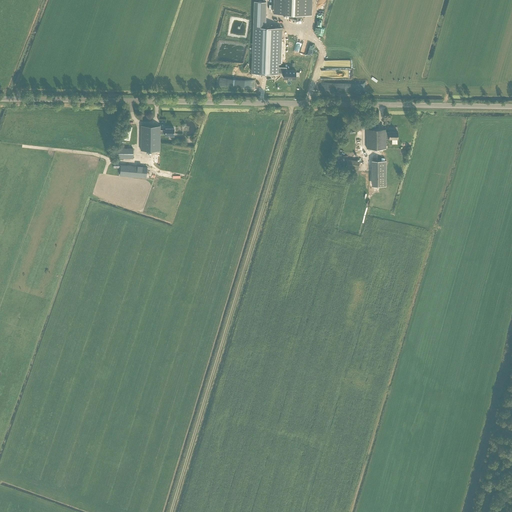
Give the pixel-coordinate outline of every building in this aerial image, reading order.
[(312,0),(273,0),(273,14),(288,14),(288,19),(302,19),(302,15),(312,15),(312,0)] [(280,34),(254,33),(253,73),(276,74),(276,73),(279,73),(279,74),(281,76),(284,77),(284,79),(295,79),(295,78),(299,78),(299,71),(295,71),(295,70),(286,70),(286,67),(278,66),(280,34)] [(160,126),(141,126),(141,150),(160,150),(160,134),(165,134),(165,136),(174,136),(174,128),(165,128),(165,130),(160,130),(160,126)] [(386,130),(367,130),(367,149),(386,149),(386,137),(389,137),(389,139),(398,139),(398,132),(389,132),(386,132),(386,130)] [(133,159),(133,148),(116,148),(116,159),(133,159)] [(359,161),(347,159),(346,167),(358,169),(359,161)] [(386,186),(386,161),(371,161),(371,186),(386,186)] [(146,178),(147,170),(147,167),(121,165),(120,176),(146,178)]
